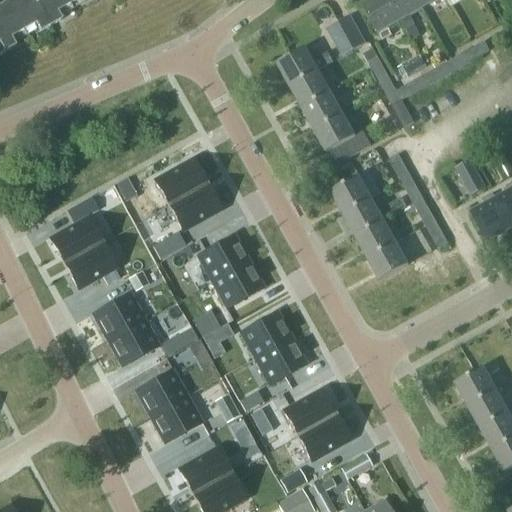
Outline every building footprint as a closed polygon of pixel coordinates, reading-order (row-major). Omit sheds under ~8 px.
[(20,0),(0,11),(0,44),(2,48),(4,52),(16,46),(11,38),(35,24),(40,32),(62,20),(57,11),(77,0),(96,0),(97,0),(20,0)] [(388,29),(401,22),(387,0),(372,0),(362,6),(382,41),(392,36),(388,29)] [(407,33),(416,28),(410,17),(423,10),(417,0),(387,0),(401,22),(407,33)] [(417,0),(423,10),(440,0),(417,0)] [(354,51),(365,44),(359,32),(335,44),(342,57),(354,51)] [(485,42),(473,49),(478,59),(490,52),(485,42)] [(277,64),(289,87),(319,71),(333,63),(328,53),(313,61),(306,48),(277,64)] [(456,71),(478,59),(473,49),(451,61),(456,71)] [(363,55),(380,84),(389,79),(373,50),(363,55)] [(427,68),(421,56),(402,66),(409,78),(427,68)] [(456,71),(451,61),(447,63),(437,69),(426,75),(431,85),(441,80),(456,71)] [(319,71),(289,87),(301,109),(330,93),(337,89),(332,80),(325,83),(319,71)] [(402,102),(431,85),(426,75),(396,92),(401,101),(402,102)] [(387,97),(392,107),(401,101),(396,92),(389,79),(380,84),(387,97)] [(343,115),(330,93),(301,109),(313,131),(343,115)] [(414,124),(402,102),(401,101),(392,107),(404,129),(414,124)] [(350,127),(343,115),(313,131),(326,154),(339,146),(347,161),(371,147),(357,123),(350,127)] [(210,153),(171,174),(186,200),(224,179),(210,153)] [(401,182),(401,183),(411,178),(399,155),(389,160),(401,182)] [(456,169),(469,194),(484,186),(470,161),(456,169)] [(342,215),(372,200),(359,176),(330,193),(342,215)] [(116,185),(125,202),(136,196),(127,178),(116,185)] [(401,183),(414,205),(423,200),(411,178),(401,183)] [(224,179),(186,200),(200,227),(239,206),(224,179)] [(511,229),(511,228),(511,183),(505,187),(508,192),(495,199),(511,229)] [(482,200),(484,204),(471,212),(488,242),(511,229),(495,199),(493,194),(482,200)] [(90,199),(66,212),(73,226),(88,218),(98,212),(90,199)] [(372,200),(342,215),(355,237),(384,222),(395,216),(391,207),(379,213),(372,200)] [(437,224),(423,200),(414,205),(427,229),(437,224)] [(73,226),(49,239),(64,265),(102,244),(88,218),(73,226)] [(384,222),(355,237),(366,258),(396,243),(384,222)] [(437,224),(427,229),(438,250),(448,244),(437,224)] [(252,230),(213,251),(228,278),(267,256),(252,230)] [(177,233),(153,247),(160,260),(184,246),(177,233)] [(409,266),(396,243),(366,258),(380,282),(409,266)] [(102,244),(64,265),(78,292),(117,270),(102,244)] [(455,253),(437,262),(445,277),(463,268),(455,253)] [(267,256),(228,278),(242,304),(281,283),(267,256)] [(140,272),(128,279),(133,289),(146,282),(140,272)] [(130,294),(92,316),(106,342),(145,321),(130,294)] [(294,307),(256,328),(270,355),(309,334),(294,307)] [(213,318),(196,327),(202,339),(213,334),(220,329),(213,318)] [(145,321),(106,342),(121,368),(160,347),(145,321)] [(187,322),(179,326),(184,335),(192,330),(187,322)] [(213,334),(202,339),(208,349),(218,344),(213,334)] [(309,334),(270,355),(285,381),(323,360),(309,334)] [(188,346),(181,335),(160,347),(166,358),(188,346)] [(190,345),(188,346),(193,356),(203,350),(198,341),(190,345)] [(496,390),(484,368),(455,384),(467,406),(496,390)] [(173,371),(135,393),(149,419),(188,398),(173,371)] [(337,384),(298,406),(312,432),(351,411),(337,384)] [(509,412),(496,390),(467,406),(480,429),(509,412)] [(256,392),(239,402),(245,413),(262,403),(256,392)] [(188,398),(149,419),(164,445),(202,424),(188,398)] [(233,406),(220,413),(226,424),(239,416),(233,406)] [(260,410),(250,416),(256,426),(266,420),(260,410)] [(351,411),(312,432),(327,458),(366,437),(351,411)] [(492,451),(511,438),(511,418),(509,412),(480,429),(492,451)] [(242,422),(229,429),(238,444),(250,438),(242,422)] [(511,469),(511,438),(492,451),(504,474),(511,469)] [(216,448),(178,470),(192,496),(231,474),(216,448)] [(341,469),(347,481),(372,467),(365,455),(341,469)] [(248,466),(238,472),(242,479),(252,473),(248,466)] [(292,473),(280,481),(287,494),(300,487),(292,473)] [(231,474),(192,496),(201,511),(225,511),(245,501),(231,474)] [(331,478),(320,484),(325,492),(335,486),(331,478)] [(323,492),(318,484),(308,490),(319,511),(334,511),(324,492),(323,492)] [(281,511),(313,511),(301,490),(277,504),(281,511)] [(390,511),(385,501),(365,511),(390,511)]
